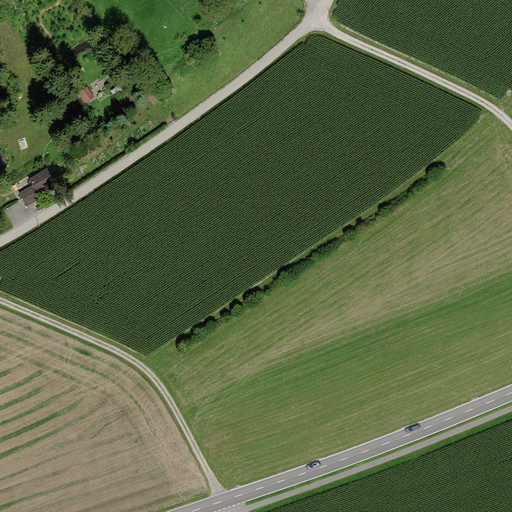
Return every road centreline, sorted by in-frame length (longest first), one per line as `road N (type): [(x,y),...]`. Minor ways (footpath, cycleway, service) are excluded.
road 1 (unclassified): [(0,243),(108,178),(239,82),(329,0)]
road 2 (track): [(0,299),(145,367),(224,500)]
road 3 (secondary): [(224,500),(511,392)]
road 4 (track): [(511,126),(478,100),(332,31),(310,0)]
